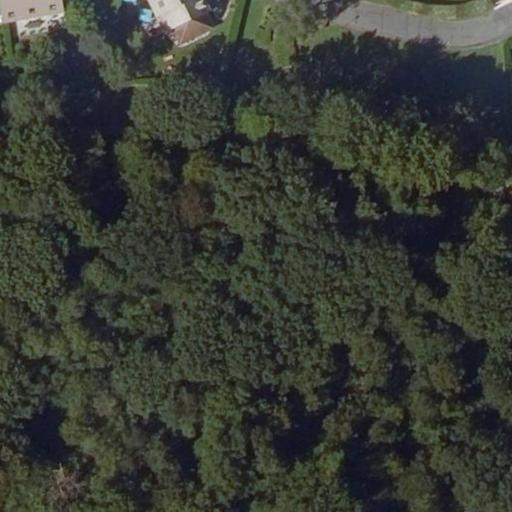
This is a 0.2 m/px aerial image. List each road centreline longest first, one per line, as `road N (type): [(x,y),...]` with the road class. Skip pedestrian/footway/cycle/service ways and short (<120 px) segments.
road 1 (track): [(0,135),(224,147),(346,138),(511,194)]
road 2 (residential): [(309,0),(458,34),(511,17)]
